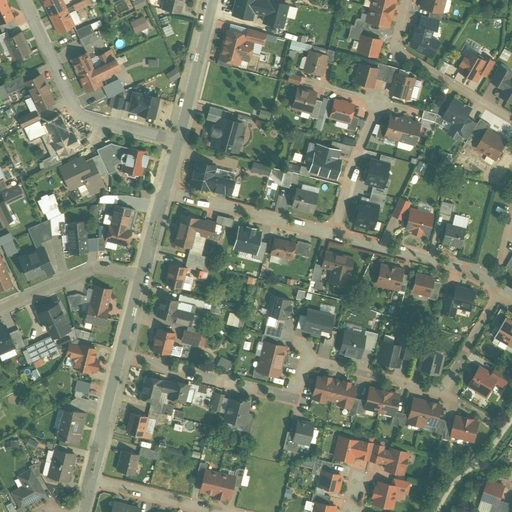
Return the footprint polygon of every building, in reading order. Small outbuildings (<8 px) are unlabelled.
[(7,2),(5,0),(0,0),(0,24),(3,24),(13,19),(14,18),(6,3),(7,2)] [(41,0),(44,5),(50,17),(66,9),(61,0),(41,0)] [(61,0),(66,9),(73,6),(85,0),(61,0)] [(89,3),(87,0),(85,0),(73,6),(75,10),(79,18),(93,11),(89,3)] [(135,9),(146,5),(144,0),(134,0),(132,1),(135,9)] [(164,0),(162,9),(180,13),(183,0),(164,0)] [(285,1),(280,0),(273,0),(271,13),(281,16),(285,1)] [(372,0),(368,16),(370,18),(369,21),(369,22),(370,23),(387,27),(389,20),(388,19),(389,18),(390,16),(391,16),(393,9),(392,9),(392,7),(392,6),(393,5),(393,0),(372,0)] [(444,0),(422,0),(421,8),(430,10),(441,13),(441,12),(444,0)] [(66,9),(50,17),(58,34),(74,26),(68,14),(75,10),(73,6),(66,9)] [(441,13),(430,10),(428,18),(439,20),(443,21),(445,15),(443,13),(441,12),(441,13)] [(130,21),(134,33),(149,28),(145,16),(130,21)] [(428,18),(421,16),(418,27),(429,29),(429,30),(436,32),(439,20),(428,18)] [(13,19),(3,24),(6,32),(17,27),(13,19)] [(369,21),(358,19),(356,20),(354,26),(369,30),(370,23),(369,22),(369,21)] [(90,24),(76,31),(80,39),(94,32),(90,24)] [(354,26),(351,26),(348,38),(361,41),(362,36),(367,37),(369,30),(354,26)] [(418,27),(417,26),(415,33),(414,33),(412,41),(413,42),(411,46),(415,48),(416,50),(420,53),(423,52),(430,56),(436,46),(435,45),(435,46),(428,42),(430,37),(427,36),(429,30),(429,29),(418,27)] [(266,33),(248,29),(246,36),(254,38),(253,42),(263,45),(266,33)] [(246,36),(228,31),(226,41),(224,41),(223,47),(223,48),(224,48),(221,59),(228,61),(232,62),(238,64),(240,58),(248,60),(253,42),(254,38),(246,36)] [(30,52),(20,33),(0,42),(0,43),(4,51),(9,48),(14,60),(30,52)] [(367,37),(362,36),(361,41),(358,52),(377,57),(381,41),(367,37)] [(304,51),(306,43),(292,39),(290,47),(304,51)] [(505,49),(500,57),(506,61),(511,52),(505,49)] [(335,52),(328,50),(326,56),(327,56),(325,61),(332,63),(335,52)] [(326,56),(310,51),(305,70),(306,71),(306,73),(310,74),(311,72),(321,75),(322,71),(324,71),(326,63),(325,62),(325,61),(327,56),(326,56)] [(105,52),(90,60),(94,69),(102,65),(110,61),(105,52)] [(479,56),(477,56),(470,52),(467,59),(465,59),(462,64),(463,66),(459,71),(467,75),(468,75),(477,80),(477,79),(481,73),(487,62),(485,61),(483,60),(483,58),(479,56)] [(87,53),(71,60),(78,76),(94,69),(90,60),(87,53)] [(487,62),(481,73),(487,77),(496,63),(487,57),(485,61),(487,62)] [(110,61),(102,65),(106,74),(119,68),(114,59),(110,61)] [(388,66),(378,63),(377,69),(374,79),(383,81),(388,66)] [(102,65),(94,69),(98,77),(106,74),(102,65)] [(377,69),(360,65),(355,82),(372,87),(374,79),(377,69)] [(388,66),(383,81),(389,83),(393,67),(388,66)] [(511,72),(501,66),(491,82),(504,89),(511,75),(511,72)] [(393,67),(389,83),(394,84),(396,74),(398,75),(399,69),(393,67)] [(175,68),(166,74),(171,82),(181,76),(175,68)] [(94,69),(78,76),(86,92),(102,84),(98,77),(94,69)] [(301,76),(290,73),(287,82),(299,85),(301,76)] [(398,75),(396,74),(394,84),(391,94),(408,98),(413,79),(398,75)] [(54,103),(41,75),(25,83),(26,85),(39,111),(54,103)] [(511,75),(504,89),(503,92),(501,95),(511,102),(511,75)] [(22,76),(3,85),(7,94),(26,85),(25,83),(22,76)] [(117,80),(102,87),(108,98),(122,92),(117,80)] [(315,94),(298,89),(297,93),(296,94),(295,97),(295,98),(293,107),(294,109),(309,114),(310,111),(314,100),(315,94)] [(159,98),(143,94),(133,92),(129,112),(138,114),(154,118),(159,98)] [(124,98),(116,96),(113,108),(121,110),(124,98)] [(321,102),(314,100),(310,111),(309,114),(309,115),(310,117),(316,119),(321,102)] [(341,102),(335,100),(330,117),(348,122),(349,123),(351,116),(353,106),(347,104),(347,103),(341,101),(341,102)] [(463,105),(454,100),(453,102),(450,103),(447,107),(448,110),(444,118),(455,124),(450,133),(459,139),(462,135),(469,139),(471,135),(477,124),(466,118),(471,109),(467,107),(466,105),(464,104),(463,105)] [(230,112),(210,107),(206,120),(218,123),(219,118),(224,119),(226,112),(230,113),(230,112)] [(437,115),(424,111),(421,119),(434,122),(437,115)] [(36,112),(19,120),(23,128),(39,120),(36,112)] [(444,119),(437,115),(434,122),(440,126),(444,119)] [(359,118),(351,116),(349,123),(348,122),(346,129),(355,132),(359,118)] [(405,120),(390,116),(387,127),(384,137),(385,137),(399,141),(405,120)] [(60,117),(45,124),(49,133),(54,143),(50,145),(55,155),(57,153),(59,156),(79,146),(73,134),(69,136),(60,117)] [(224,119),(219,118),(218,123),(217,126),(213,125),(213,126),(214,127),(211,136),(210,135),(210,136),(214,137),(212,145),(221,147),(222,145),(236,149),(236,146),(241,147),(244,136),(242,136),(242,134),(244,126),(242,125),(242,124),(224,119)] [(39,120),(23,128),(30,142),(49,133),(45,124),(42,126),(39,120)] [(420,124),(405,120),(399,141),(414,145),(420,124)] [(491,126),(480,120),(477,124),(471,135),(481,141),(488,129),(489,130),(491,126)] [(387,127),(379,125),(375,137),(384,140),(385,137),(384,137),(387,127)] [(489,130),(488,129),(481,141),(477,148),(488,155),(495,159),(496,159),(507,141),(499,137),(499,138),(495,136),(496,134),(489,130)] [(310,135),(294,131),(292,139),(307,143),(310,135)] [(146,153),(129,148),(129,149),(112,145),(111,144),(97,150),(99,154),(101,158),(92,163),(98,175),(107,171),(108,174),(116,170),(112,161),(121,157),(119,163),(125,164),(123,170),(140,174),(146,153)] [(338,151),(317,145),(310,170),(320,173),(335,177),(340,160),(335,159),(338,151)] [(55,155),(42,160),(46,168),(61,161),(59,156),(57,153),(55,155)] [(98,175),(92,163),(101,158),(99,154),(83,162),(82,158),(61,168),(70,188),(85,181),(86,183),(87,183),(91,193),(103,187),(98,175)] [(495,159),(488,155),(485,161),(492,165),(495,159)] [(369,158),(363,183),(384,189),(390,164),(369,158)] [(215,166),(196,162),(190,185),(210,190),(210,189),(217,191),(221,179),(213,177),(215,166)] [(288,163),(286,169),(298,173),(300,166),(288,163)] [(292,172),(284,170),(280,186),(289,188),(292,172)] [(235,175),(222,172),(221,179),(217,191),(217,192),(230,195),(230,194),(235,176),(235,175)] [(240,177),(235,176),(230,194),(235,195),(240,177)] [(4,180),(0,181),(0,193),(1,192),(8,189),(4,180)] [(8,189),(1,192),(7,203),(23,195),(18,185),(8,189)] [(317,195),(296,190),(292,207),(313,212),(317,194),(317,195)] [(47,195),(46,195),(41,197),(41,198),(41,199),(37,201),(43,214),(59,207),(53,194),(48,196),(47,195)] [(116,196),(103,195),(99,197),(99,205),(115,206),(115,205),(116,196)] [(410,203),(399,198),(392,215),(402,220),(407,209),(410,203)] [(375,203),(365,200),(362,211),(359,210),(354,227),(372,232),(377,216),(376,216),(380,205),(375,203)] [(453,204),(442,201),(439,213),(450,216),(453,204)] [(3,202),(0,203),(0,225),(8,222),(6,218),(10,216),(3,202)] [(115,206),(99,205),(98,218),(112,219),(115,206)] [(132,210),(115,205),(115,206),(112,219),(110,226),(126,230),(132,210)] [(432,215),(407,209),(403,217),(408,219),(405,229),(413,231),(412,233),(419,234),(420,232),(427,234),(432,215)] [(64,213),(50,219),(50,224),(52,236),(62,235),(61,224),(65,224),(64,213)] [(198,220),(182,215),(175,244),(191,248),(194,234),(198,220)] [(216,223),(231,226),(233,218),(217,215),(216,223)] [(205,222),(198,220),(194,234),(211,238),(215,223),(206,220),(205,222)] [(85,222),(68,224),(69,234),(70,253),(87,252),(85,222)] [(50,224),(35,230),(41,243),(52,238),(52,236),(50,224)] [(466,230),(446,225),(447,224),(446,224),(442,242),(462,247),(467,229),(466,229),(466,230)] [(126,230),(110,226),(107,239),(113,240),(115,242),(127,245),(130,231),(126,230)] [(246,229),(239,228),(234,248),(255,253),(260,233),(253,231),(254,229),(247,227),(246,229)] [(0,244),(2,244),(6,253),(17,249),(9,232),(0,235),(0,244)] [(297,244),(275,239),(271,254),(281,257),(280,263),(288,265),(290,259),(292,253),(295,254),(297,244)] [(311,245),(298,241),(297,244),(295,254),(308,257),(311,245)] [(43,248),(28,255),(36,274),(52,267),(43,248)] [(353,258),(326,251),(322,266),(322,267),(323,267),(333,270),(329,283),(344,286),(347,273),(349,274),(353,258)] [(206,257),(189,253),(186,261),(191,262),(204,266),(206,257)] [(204,266),(191,262),(189,268),(195,270),(195,269),(203,271),(204,266)] [(186,268),(170,264),(170,265),(169,265),(168,271),(168,272),(165,284),(181,289),(186,268)] [(322,266),(315,264),(311,280),(315,281),(319,282),(323,267),(322,267),(322,266)] [(402,271),(381,265),(377,280),(384,282),(383,286),(397,289),(398,289),(399,283),(402,271)] [(4,266),(0,267),(0,290),(4,289),(5,290),(11,287),(10,285),(12,285),(3,266),(4,266)] [(203,271),(195,269),(195,270),(193,276),(202,279),(204,272),(203,271)] [(434,278),(416,274),(412,291),(428,296),(429,296),(430,292),(433,281),(434,278)] [(440,283),(433,281),(430,292),(438,294),(440,283)] [(406,285),(399,283),(398,289),(397,289),(397,290),(404,292),(406,285)] [(111,290),(95,286),(94,290),(89,288),(87,297),(92,298),(90,305),(106,310),(107,309),(111,290)] [(476,292),(456,287),(454,297),(451,305),(457,307),(471,310),(476,292)] [(298,289),(296,297),(302,299),(305,291),(298,289)] [(438,294),(430,292),(429,296),(428,296),(428,298),(436,301),(438,294)] [(79,294),(67,297),(71,311),(81,309),(84,296),(79,294)] [(196,298),(179,294),(178,301),(178,302),(193,305),(194,306),(196,298)] [(454,297),(444,294),(440,312),(455,316),(457,307),(451,305),(454,297)] [(290,300),(270,295),(268,306),(268,308),(269,309),(268,313),(268,315),(278,318),(276,327),(282,329),(284,321),(285,320),(286,320),(287,313),(289,314),(291,307),(289,307),(290,300)] [(178,301),(162,297),(157,316),(173,320),(178,302),(178,301)] [(193,305),(178,302),(173,320),(172,321),(190,326),(193,314),(191,314),(193,305)] [(61,303),(53,307),(51,305),(36,312),(45,331),(52,328),(55,335),(56,336),(66,332),(70,330),(70,329),(63,314),(66,313),(61,303)] [(106,310),(90,305),(89,305),(85,321),(94,323),(95,325),(100,326),(101,325),(103,326),(107,310),(107,309),(106,310)] [(508,313),(501,309),(496,318),(503,322),(507,317),(506,316),(508,313)] [(333,316),(308,310),(305,321),(303,330),(311,332),(311,334),(318,335),(318,333),(328,336),(333,316)] [(226,323),(241,327),(245,316),(229,312),(226,323)] [(507,317),(503,322),(502,324),(500,328),(495,337),(496,337),(501,340),(508,344),(508,345),(511,338),(511,319),(507,317)] [(503,322),(496,318),(493,324),(500,328),(502,324),(503,322)] [(74,327),(70,329),(70,330),(66,332),(69,343),(70,343),(77,340),(77,338),(75,329),(74,327)] [(10,337),(6,328),(0,330),(0,352),(14,346),(13,344),(14,343),(11,337),(10,337)] [(90,333),(75,329),(77,338),(88,341),(90,333)] [(175,334),(157,329),(152,349),(170,354),(172,345),(175,334)] [(200,335),(184,331),(181,342),(198,346),(200,335)] [(56,336),(55,335),(52,336),(55,343),(58,341),(61,346),(69,343),(66,332),(56,336)] [(364,337),(344,332),(339,352),(359,357),(364,337)] [(278,338),(263,334),(261,342),(265,343),(265,342),(276,345),(278,338)] [(52,336),(43,340),(49,354),(61,348),(61,346),(58,341),(55,343),(52,336)] [(397,345),(383,342),(378,362),(395,366),(397,361),(396,361),(397,356),(412,359),(415,345),(416,340),(400,336),(397,345)] [(425,338),(418,336),(416,340),(415,345),(423,347),(425,338)] [(43,340),(26,348),(32,362),(49,354),(43,340)] [(508,344),(501,340),(498,345),(505,350),(505,349),(508,344)] [(276,345),(265,342),(265,343),(261,357),(282,362),(283,357),(282,357),(284,347),(276,345)] [(97,350),(80,345),(79,347),(69,345),(67,355),(72,357),(72,359),(74,361),(75,362),(74,368),(91,372),(91,370),(96,371),(99,361),(94,360),(97,350)] [(182,347),(172,345),(170,354),(180,356),(182,347)] [(443,356),(424,352),(419,370),(427,372),(426,375),(432,376),(433,373),(438,375),(443,356)] [(217,365),(228,370),(232,361),(221,356),(217,365)] [(282,362),(261,357),(258,371),(277,376),(280,366),(281,367),(282,362)] [(511,375),(497,366),(492,375),(498,378),(495,382),(504,388),(511,375)] [(489,375),(479,369),(470,386),(478,391),(481,390),(488,395),(495,382),(498,378),(492,375),(489,375)] [(266,382),(268,374),(257,371),(253,371),(251,378),(266,382)] [(339,382),(334,380),(333,381),(330,380),(330,378),(324,376),(323,379),(317,377),(316,381),(311,379),(308,391),(313,392),(313,398),(325,401),(326,399),(337,402),(337,404),(344,406),(344,403),(350,405),(351,405),(353,398),(355,387),(349,385),(350,383),(343,381),(343,383),(339,383),(339,382)] [(163,381),(145,377),(140,398),(151,401),(150,404),(151,404),(156,405),(157,402),(158,401),(163,381)] [(171,383),(163,381),(158,401),(164,403),(167,404),(169,398),(184,402),(188,385),(180,383),(179,382),(174,380),(172,382),(171,383)] [(87,385),(79,383),(77,391),(85,393),(87,385)] [(380,390),(380,391),(369,388),(366,401),(365,406),(366,407),(365,408),(379,412),(384,391),(380,390)] [(398,396),(388,393),(388,392),(384,391),(379,412),(393,415),(393,413),(394,414),(395,412),(398,396)] [(224,395),(217,393),(212,410),(220,412),(224,395)] [(89,400),(78,397),(64,405),(63,410),(71,412),(72,410),(85,413),(89,400)] [(230,399),(224,398),(220,412),(226,413),(230,399)] [(353,398),(351,405),(350,405),(348,415),(355,417),(356,413),(359,399),(353,398)] [(238,401),(230,399),(226,413),(225,420),(243,425),(244,425),(247,413),(249,402),(238,400),(238,401)] [(366,401),(359,399),(356,413),(363,415),(365,408),(366,407),(365,406),(366,401)] [(421,401),(413,399),(409,415),(407,423),(408,423),(422,426),(423,422),(428,402),(422,401),(421,401)] [(164,403),(158,401),(157,402),(156,405),(151,404),(149,411),(162,414),(164,403)] [(431,403),(428,402),(423,422),(436,426),(437,424),(438,424),(439,420),(442,406),(431,404),(431,403)] [(167,404),(164,403),(162,414),(167,415),(171,416),(173,405),(167,404)] [(71,412),(63,410),(56,438),(78,443),(81,433),(85,413),(72,410),(71,412)] [(162,414),(149,411),(147,417),(147,418),(166,423),(167,415),(162,414)] [(184,413),(175,411),(173,417),(182,419),(184,413)] [(402,413),(395,412),(394,414),(393,413),(393,415),(390,425),(398,427),(402,413)] [(147,417),(132,413),(127,433),(142,437),(147,418),(147,417)] [(254,415),(247,413),(244,425),(243,425),(242,430),(249,432),(254,415)] [(402,413),(398,427),(406,429),(408,423),(407,423),(409,415),(402,413)] [(473,420),(463,417),(462,418),(456,417),(455,423),(452,434),(453,434),(461,436),(461,438),(472,441),(474,441),(479,422),(473,421),(473,420)] [(446,421),(439,420),(438,424),(437,424),(436,426),(435,433),(443,435),(446,421)] [(305,422),(304,423),(298,421),(295,433),(291,451),(296,452),(298,441),(301,442),(302,440),(309,442),(312,429),(313,425),(312,423),(305,422)] [(455,423),(446,421),(443,435),(442,439),(451,441),(453,434),(452,434),(455,423)] [(318,431),(312,429),(309,442),(314,443),(318,431)] [(295,433),(287,432),(283,449),(291,451),(295,433)] [(363,443),(342,437),(340,445),(337,446),(335,457),(352,461),(354,454),(360,456),(363,443)] [(373,444),(364,442),(363,443),(360,456),(360,457),(369,460),(373,444)] [(67,447),(54,444),(53,450),(56,451),(56,450),(65,453),(67,447)] [(382,447),(373,444),(369,460),(379,462),(379,461),(382,450),(382,447)] [(160,452),(140,447),(138,455),(158,460),(160,452)] [(408,453),(391,448),(390,452),(382,450),(379,461),(387,463),(385,470),(402,474),(405,463),(406,462),(408,454),(408,453)] [(65,453),(56,450),(56,451),(52,463),(72,468),(75,455),(65,453)] [(138,455),(122,451),(117,471),(133,475),(138,455)] [(332,463),(315,459),(311,473),(321,476),(322,471),(330,473),(332,463)] [(200,462),(196,477),(203,479),(205,470),(206,471),(207,464),(200,462)] [(52,463),(49,475),(48,476),(59,479),(68,481),(71,468),(72,468),(52,463)] [(40,474),(35,464),(28,467),(30,470),(31,470),(35,478),(41,475),(40,474)] [(206,471),(205,470),(203,479),(200,491),(210,493),(210,494),(214,495),(220,467),(218,474),(206,471)] [(227,476),(219,474),(221,467),(220,467),(214,495),(216,496),(216,497),(223,499),(224,497),(229,498),(233,485),(234,479),(233,479),(229,478),(227,476)] [(238,468),(235,470),(233,479),(234,479),(233,485),(240,487),(244,470),(238,468)] [(35,478),(31,470),(30,470),(18,477),(24,487),(12,493),(20,507),(45,494),(37,480),(36,480),(35,478)] [(330,473),(322,471),(321,476),(320,479),(322,480),(320,486),(337,491),(339,490),(341,483),(340,481),(341,476),(330,473)] [(59,479),(48,476),(49,475),(40,474),(41,475),(45,482),(57,485),(59,479)] [(409,482),(394,478),(392,485),(397,487),(407,490),(409,482)] [(504,487),(489,481),(488,483),(485,484),(484,489),(485,492),(482,500),(493,503),(490,511),(498,511),(502,502),(499,501),(504,487)] [(392,485),(378,482),(377,488),(375,487),(372,497),(375,498),(373,503),(392,508),(394,500),(395,500),(397,494),(395,493),(397,487),(392,485)] [(330,497),(313,493),(311,502),(314,503),(314,502),(328,505),(330,497)] [(328,505),(314,502),(314,503),(312,511),(333,511),(335,507),(328,505)] [(508,511),(511,505),(502,502),(498,511),(508,511)] [(14,511),(11,503),(4,507),(6,511),(14,511)] [(139,511),(140,509),(114,503),(112,511),(139,511)]
